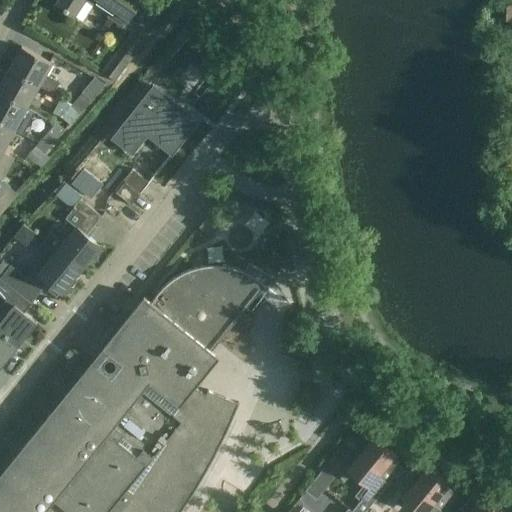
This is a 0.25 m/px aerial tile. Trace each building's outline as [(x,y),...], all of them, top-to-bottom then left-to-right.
[(58,0),(55,5),(74,17),(84,0),(91,0),(125,22),(140,0),(58,0)] [(22,48),(10,69),(38,86),(39,85),(53,93),(59,82),(45,74),(51,63),(21,46),(20,47),(22,48)] [(103,71),(116,80),(132,58),(119,49),(103,71)] [(0,86),(0,92),(26,107),(38,86),(10,69),(0,86)] [(169,99),(153,86),(127,119),(171,154),(197,121),(183,110),(177,117),(163,106),(169,99)] [(0,92),(0,121),(14,129),(23,134),(35,112),(26,107),(0,92)] [(62,98),(62,99),(71,104),(80,111),(90,99),(82,92),(72,104),(62,98)] [(71,104),(62,99),(54,113),(61,116),(69,123),(80,111),(71,104)] [(0,150),(2,151),(14,129),(0,121),(0,150)] [(48,131),(38,143),(46,150),(56,138),(48,131)] [(46,150),(38,143),(26,156),(35,163),(46,150)] [(149,183),(132,168),(123,179),(125,181),(115,192),(130,205),(149,183)] [(0,200),(7,207),(18,194),(0,178),(0,200)] [(67,183),(57,195),(72,207),(80,198),(82,195),(69,185),(67,183)] [(72,262),(79,268),(98,244),(86,234),(101,216),(80,198),(72,207),(84,217),(63,243),(50,232),(44,240),(57,250),(72,262)] [(221,225),(210,216),(210,217),(208,215),(198,227),(199,228),(211,237),(220,225),(220,226),(221,225)] [(0,263),(0,279),(4,283),(30,304),(43,287),(56,297),(66,284),(68,286),(71,286),(75,281),(74,278),(72,276),(79,268),(72,262),(57,250),(44,240),(37,249),(50,259),(39,273),(33,268),(25,278),(3,260),(0,263)] [(57,414),(0,478),(0,511),(179,511),(188,500),(203,477),(216,452),(228,428),(239,402),(238,402),(237,402),(208,391),(209,390),(207,390),(205,395),(201,392),(201,391),(200,390),(200,391),(195,387),(187,381),(211,351),(264,285),(265,286),(266,285),(265,284),(270,278),(271,279),(272,279),(267,275),(262,271),(258,268),(253,265),(247,262),(247,264),(248,264),(244,271),(234,267),(224,265),(213,265),(202,266),(192,268),(182,272),(173,278),(164,285),(157,293),(151,302),(146,311),(143,322),(141,332),(134,332),(134,330),(132,330),(132,331),(132,332),(132,337),(132,342),(132,347),(133,352),(134,357),(127,365),(114,381),(97,368),(57,414)] [(30,304),(4,283),(0,279),(0,295),(13,306),(1,320),(0,318),(0,331),(17,345),(35,322),(23,312),(30,304)] [(0,366),(17,345),(0,331),(0,366)] [(394,453),(375,437),(349,469),(367,484),(358,495),(362,498),(352,511),(353,511),(364,511),(402,466),(401,466),(387,483),(377,474),(394,453)] [(441,511),(444,510),(456,495),(455,494),(441,511),(431,503),(449,481),(429,465),(416,481),(403,497),(422,511),(421,511),(441,511)] [(321,470),(313,480),(323,487),(331,477),(321,470)] [(316,496),(323,487),(313,480),(307,489),(316,496)] [(502,511),(504,510),(485,494),(477,503),(470,497),(457,511),(502,511)]
